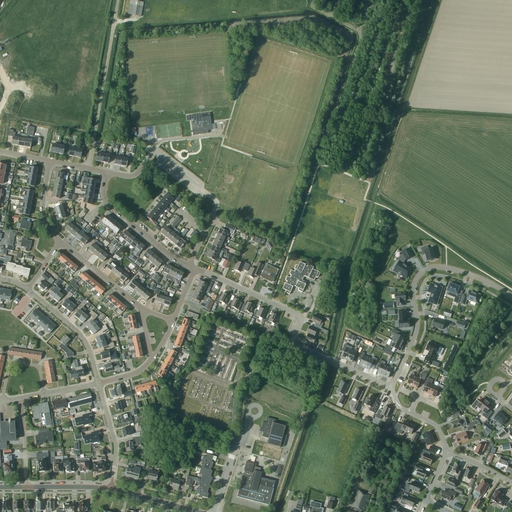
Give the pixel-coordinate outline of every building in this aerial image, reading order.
[(141,16),(143,2),(131,0),(130,0),(128,14),(141,16)] [(193,136),(208,134),(208,133),(208,131),(212,130),(210,116),(210,113),(190,116),(191,119),(193,136)] [(11,144),(18,146),(20,133),(19,133),(18,138),(14,137),(15,133),(13,132),(13,130),(8,129),(7,136),(13,137),(11,144)] [(33,137),(34,132),(27,130),(26,134),(25,134),(25,139),(24,147),(30,148),(32,140),(27,139),(27,136),(33,137)] [(51,152),(57,153),(59,145),(60,146),(60,142),(58,141),(57,145),(52,144),(51,152)] [(59,145),(57,153),(63,154),(64,147),(65,147),(66,143),(64,142),(63,146),(60,146),(59,145)] [(68,156),(75,157),(76,149),(77,149),(78,145),(76,144),(75,149),(70,148),(68,156)] [(76,149),(75,157),(80,158),(82,150),(83,151),(84,146),(81,146),(81,150),(77,149),(76,149)] [(96,161),(102,162),(104,154),(105,155),(105,150),(103,149),(102,154),(97,153),(96,161)] [(104,154),(102,162),(108,163),(110,156),(111,156),(111,151),(109,151),(108,155),(105,155),(104,154)] [(114,164),(120,166),(122,158),(123,158),(124,154),(121,153),(120,158),(116,157),(114,164)] [(122,158),(120,166),(126,167),(128,159),(129,159),(130,155),(127,154),(126,159),(123,158),(122,158)] [(28,173),(36,175),(37,169),(30,167),(30,166),(25,166),(25,168),(29,169),(28,172),(28,173)] [(28,175),(27,178),(27,179),(35,181),(36,175),(28,173),(28,172),(24,172),(24,174),(28,175)] [(34,187),(35,181),(27,179),(27,178),(23,177),(23,180),(27,180),(26,185),(34,187)] [(87,185),(95,186),(96,180),(88,179),(89,178),(84,177),(83,179),(88,180),(87,184),(87,185)] [(87,186),(86,190),(86,191),(93,192),(95,186),(87,185),(87,184),(83,183),(82,185),(87,186)] [(24,196),(32,198),(33,192),(25,190),(26,189),(21,189),(21,191),(25,192),(24,195),(24,196)] [(85,192),(85,196),(84,197),(92,198),(93,192),(86,191),(86,190),(81,189),(81,192),(85,192)] [(167,193),(163,198),(169,203),(168,204),(172,207),(173,205),(170,202),(173,198),(167,193)] [(24,198),(23,201),(23,202),(31,204),(32,198),(24,196),(24,195),(20,194),(20,197),(24,198)] [(91,205),(92,198),(84,197),(85,196),(80,195),(80,198),(84,199),(83,203),(91,205)] [(166,207),(168,204),(169,203),(163,198),(159,203),(165,208),(165,209),(168,212),(170,210),(166,207)] [(23,202),(23,201),(19,200),(19,203),(23,204),(22,207),(22,208),(30,210),(31,204),(23,202)] [(159,203),(155,208),(161,213),(161,214),(164,216),(166,215),(162,212),(165,209),(165,208),(159,203)] [(29,216),(30,210),(22,208),(22,207),(18,206),(18,209),(22,209),(21,214),(29,216)] [(66,218),(64,213),(68,212),(68,210),(68,209),(63,211),(62,207),(62,206),(55,208),(56,214),(58,220),(66,218)] [(155,208),(151,213),(157,218),(160,221),(162,219),(158,217),(161,214),(161,213),(155,208)] [(154,221),(157,218),(151,213),(147,217),(153,222),(153,223),(156,226),(158,224),(154,221)] [(107,226),(112,220),(107,216),(102,222),(106,225),(103,228),(105,230),(108,226),(107,226)] [(171,224),(174,227),(181,219),(177,216),(171,224)] [(20,228),(30,230),(31,223),(26,222),(26,220),(22,219),(20,228)] [(75,227),(74,226),(71,224),(74,220),(72,219),(69,223),(64,229),(70,233),(75,227)] [(117,224),(112,220),(107,226),(108,226),(111,229),(108,232),(109,234),(112,230),(117,224)] [(77,223),(74,226),(75,227),(70,233),(74,237),(79,231),(79,230),(76,228),(78,224),(77,223)] [(112,230),(115,233),(112,236),(114,238),(117,234),(117,233),(121,228),(117,224),(112,230)] [(235,229),(225,224),(223,229),(233,234),(235,230),(240,232),(241,230),(236,228),(235,229)] [(161,233),(166,237),(171,231),(171,232),(175,227),(172,225),(169,229),(166,227),(161,233)] [(84,235),(84,234),(81,232),(83,229),(82,227),(79,230),(79,231),(74,237),(79,241),(84,235)] [(225,238),(224,239),(228,240),(229,238),(225,236),(227,232),(220,229),(217,234),(225,238)] [(86,231),(84,234),(84,235),(79,241),(84,245),(89,239),(85,236),(88,232),(86,231)] [(123,245),(126,242),(125,241),(130,235),(125,231),(120,237),(124,240),(121,243),(123,245)] [(174,234),(171,232),(171,231),(166,237),(170,241),(176,235),(176,236),(179,232),(177,231),(174,234)] [(217,234),(215,240),(222,243),(222,244),(226,246),(227,244),(223,242),(224,239),(225,238),(217,234)] [(135,239),(130,235),(125,241),(126,242),(129,244),(126,247),(128,249),(130,245),(135,239)] [(180,239),(181,239),(184,236),(182,235),(179,238),(176,236),(176,235),(170,241),(175,245),(180,239)] [(17,246),(25,248),(25,251),(26,252),(28,252),(29,252),(29,248),(30,249),(32,241),(26,240),(27,239),(22,238),(21,243),(18,242),(17,246)] [(184,242),(181,239),(180,239),(175,245),(180,249),(185,243),(186,244),(189,240),(187,238),(184,242)] [(140,243),(135,239),(130,245),(133,248),(131,251),(132,253),(135,250),(135,249),(140,243)] [(98,248),(97,247),(94,245),(97,241),(95,240),(92,244),(93,244),(88,250),(93,254),(98,248)] [(215,240),(212,246),(220,249),(219,250),(222,251),(223,252),(226,253),(227,251),(224,250),(220,248),(222,244),(222,243),(215,240)] [(135,249),(135,250),(138,252),(135,255),(137,257),(140,253),(145,247),(140,243),(135,249)] [(93,254),(98,258),(103,252),(102,251),(99,249),(102,245),(100,244),(97,247),(98,248),(93,254)] [(211,249),(210,251),(211,252),(217,255),(217,256),(221,257),(222,255),(220,255),(222,251),(219,250),(220,249),(212,246),(211,249)] [(428,249),(427,246),(421,248),(422,255),(426,254),(428,260),(431,259),(431,260),(436,259),(435,254),(434,255),(433,248),(428,249)] [(105,248),(102,251),(103,252),(98,258),(103,262),(108,256),(104,253),(107,249),(105,248)] [(397,265),(394,270),(398,272),(397,273),(401,275),(402,274),(407,276),(407,275),(408,276),(411,272),(410,271),(412,268),(407,265),(406,265),(403,263),(406,259),(406,260),(413,256),(408,248),(402,252),(403,254),(400,256),(397,260),(400,262),(398,266),(397,265)] [(146,264),(149,261),(148,260),(153,254),(148,250),(143,256),(147,259),(144,263),(146,264)] [(210,251),(207,257),(214,260),(214,261),(218,263),(219,261),(220,260),(215,258),(217,256),(217,255),(211,252),(210,251)] [(63,263),(67,259),(62,254),(58,259),(58,258),(54,262),(56,264),(60,260),(63,263)] [(158,258),(153,254),(148,260),(149,261),(152,263),(149,267),(151,268),(154,265),(153,264),(158,258)] [(6,256),(5,259),(4,265),(7,265),(6,270),(13,272),(15,265),(14,265),(10,264),(11,257),(6,256)] [(163,262),(158,258),(153,264),(154,265),(157,267),(154,271),(156,272),(159,268),(158,268),(163,262)] [(73,263),(67,259),(63,263),(60,267),(62,269),(65,265),(68,267),(69,268),(73,263)] [(106,267),(112,272),(117,267),(116,266),(118,264),(112,259),(110,262),(111,262),(106,267)] [(230,262),(224,260),(222,266),(228,268),(230,262)] [(13,273),(21,274),(22,267),(17,266),(18,261),(15,261),(14,265),(15,265),(13,272),(13,273)] [(241,269),(247,271),(250,265),(242,261),(241,263),(237,262),(234,270),(240,272),(241,269)] [(112,272),(118,277),(123,272),(122,271),(118,268),(121,264),(119,262),(118,264),(116,266),(117,267),(112,272)] [(319,277),(321,273),(313,269),(314,267),(309,265),(308,266),(307,267),(305,266),(306,264),(300,262),(299,265),(298,265),(296,265),(294,269),(295,269),(295,271),(291,270),(290,273),(290,275),(291,275),(290,277),(287,276),(286,279),(286,281),(287,282),(286,283),(285,283),(283,289),(286,290),(286,291),(286,293),(290,294),(294,286),(299,288),(298,289),(299,291),(302,292),(307,283),(306,282),(303,280),(305,276),(314,281),(316,277),(317,278),(319,277)] [(22,263),(22,267),(21,274),(20,275),(28,277),(30,270),(24,269),(25,264),(22,263)] [(78,268),(73,263),(69,268),(68,267),(65,271),(67,273),(70,269),(74,273),(78,268)] [(257,276),(260,270),(263,265),(258,263),(255,269),(251,268),(247,276),(253,278),(255,275),(257,276)] [(167,265),(163,272),(167,274),(165,278),(167,279),(170,275),(169,275),(173,268),(167,265)] [(272,282),(278,270),(266,265),(260,277),(272,282)] [(125,267),(122,271),(123,272),(118,277),(124,282),(129,277),(124,273),(127,269),(125,267)] [(170,275),(167,279),(171,281),(173,282),(175,278),(174,278),(178,271),(173,268),(169,275),(170,275)] [(178,271),(174,278),(175,278),(178,280),(176,284),(178,285),(181,281),(180,280),(184,274),(178,271)] [(81,278),(84,281),(85,281),(89,277),(83,272),(80,277),(79,276),(76,280),(78,282),(81,278)] [(49,287),(54,281),(45,273),(42,277),(46,280),(44,283),(42,281),(38,286),(40,288),(41,288),(42,289),(41,289),(43,291),(44,290),(44,291),(48,286),(49,287)] [(139,286),(138,285),(134,282),(138,278),(136,276),(132,280),(133,281),(129,286),(135,291),(139,286)] [(94,281),(89,277),(85,281),(84,281),(81,285),(83,287),(86,283),(90,285),(90,286),(94,281)] [(62,282),(58,278),(54,284),(58,287),(62,282)] [(200,281),(197,287),(204,290),(205,290),(209,291),(210,288),(213,283),(208,281),(207,280),(204,279),(204,281),(203,282),(201,282),(200,281)] [(92,287),(95,290),(96,290),(100,286),(94,281),(90,286),(90,285),(87,289),(89,291),(92,287)] [(141,281),(138,285),(139,286),(135,291),(140,296),(145,290),(144,290),(140,287),(144,283),(141,281)] [(458,291),(460,287),(450,283),(447,291),(456,295),(454,302),(458,303),(462,292),(458,291)] [(441,288),(431,284),(429,291),(432,293),(429,302),(436,304),(441,288)] [(49,295),(54,299),(59,293),(61,290),(56,287),(55,288),(53,286),(50,290),(52,292),(49,295)] [(96,290),(95,290),(92,294),(94,295),(97,292),(101,295),(105,290),(100,286),(96,290)] [(145,290),(140,296),(146,301),(151,295),(146,291),(149,288),(147,286),(144,290),(145,290)] [(197,287),(195,293),(202,296),(202,295),(204,292),(208,293),(209,291),(205,290),(204,290),(197,287)] [(155,301),(162,304),(164,297),(163,297),(159,295),(160,290),(155,289),(153,294),(157,295),(155,301)] [(5,290),(3,299),(10,301),(12,291),(5,290)] [(467,299),(477,303),(480,295),(469,290),(466,296),(463,295),(460,303),(465,305),(467,299)] [(62,305),(66,309),(71,303),(68,300),(73,295),(70,292),(66,297),(62,301),(64,302),(62,305)] [(165,292),(163,297),(164,297),(162,304),(169,306),(172,300),(166,298),(167,293),(165,292)] [(62,295),(59,293),(54,299),(58,302),(61,299),(62,301),(66,297),(63,294),(62,295)] [(202,296),(195,293),(192,299),(199,302),(201,297),(205,299),(206,297),(202,295),(202,296)] [(225,304),(229,296),(223,293),(221,297),(218,295),(215,302),(220,304),(221,302),(225,304)] [(403,305),(403,300),(406,300),(405,293),(395,294),(396,301),(397,301),(397,306),(403,305)] [(112,304),(116,299),(110,295),(107,299),(106,298),(103,303),(105,304),(108,301),(111,304),(112,304)] [(75,311),(84,300),(85,299),(82,297),(80,300),(79,300),(74,306),(71,303),(66,309),(70,313),(73,310),(75,311)] [(121,303),(116,299),(112,304),(111,304),(108,307),(110,309),(113,305),(117,308),(121,303)] [(242,303),(240,302),(240,301),(234,299),(233,302),(230,301),(227,307),(232,310),(233,308),(239,310),(242,303)] [(74,316),(79,320),(84,313),(80,311),(87,303),(84,300),(75,311),(77,313),(74,316)] [(250,313),(253,305),(247,302),(246,306),(243,305),(240,311),(245,313),(246,311),(250,313)] [(117,308),(113,312),(116,313),(119,310),(122,312),(123,313),(127,308),(121,303),(117,308)] [(262,319),(266,311),(260,308),(258,311),(255,310),(252,317),(257,319),(258,317),(262,319)] [(36,309),(29,317),(34,321),(41,314),(36,309)] [(399,321),(399,328),(410,328),(409,321),(406,321),(406,310),(399,310),(399,321)] [(85,320),(87,322),(95,313),(92,311),(87,316),(84,313),(79,320),(83,323),(85,320)] [(98,316),(95,313),(87,322),(89,323),(89,324),(86,326),(90,330),(96,325),(94,323),(93,322),(98,316)] [(41,314),(34,321),(39,325),(46,318),(41,314)] [(275,324),(278,316),(272,314),(271,317),(268,316),(265,322),(270,325),(271,322),(275,324)] [(129,323),(135,322),(134,315),(128,316),(123,317),(123,319),(128,318),(129,323)] [(316,322),(315,325),(321,328),(323,323),(321,322),(323,318),(315,315),(312,321),(316,322)] [(46,318),(39,325),(44,330),(51,322),(46,318)] [(184,319),(181,326),(187,328),(187,327),(189,323),(193,325),(194,322),(190,321),(184,319)] [(435,319),(432,326),(437,328),(441,330),(442,329),(442,330),(445,322),(435,319)] [(51,322),(44,330),(49,334),(56,327),(51,322)] [(137,329),(135,322),(129,323),(124,324),(125,326),(130,325),(131,330),(137,329)] [(96,332),(98,335),(107,329),(105,325),(100,328),(98,328),(96,325),(90,330),(93,335),(96,332)] [(319,333),(321,328),(315,325),(313,328),(310,326),(307,332),(315,336),(317,332),(319,333)] [(181,326),(179,332),(185,334),(186,330),(191,331),(192,329),(187,327),(187,328),(181,326)] [(109,333),(107,329),(98,335),(99,337),(95,338),(97,343),(105,341),(110,338),(108,333),(109,333)] [(395,334),(393,340),(403,345),(405,338),(399,335),(400,332),(393,329),(392,332),(395,334)] [(189,335),(185,334),(179,332),(177,339),(182,341),(183,340),(184,336),(189,338),(189,335)] [(314,348),(317,343),(315,342),(316,338),(308,334),(306,340),(309,342),(308,345),(314,348)] [(73,353),(65,346),(70,340),(65,336),(60,342),(62,343),(59,347),(66,354),(67,358),(74,356),(73,353)] [(133,339),(133,344),(134,344),(140,343),(138,336),(132,337),(127,338),(128,340),(133,339)] [(187,342),(183,340),(182,341),(177,339),(174,346),(180,348),(182,343),(186,345),(187,342)] [(400,351),(403,345),(393,340),(390,346),(386,344),(385,348),(392,351),(393,348),(400,351)] [(106,345),(105,341),(97,343),(99,349),(103,347),(104,350),(115,346),(113,342),(106,345)] [(440,347),(429,342),(426,349),(429,351),(427,356),(424,361),(437,368),(439,364),(433,361),(436,354),(437,354),(440,355),(443,349),(440,347)] [(141,350),(140,343),(134,344),(133,344),(129,344),(129,347),(134,346),(135,350),(135,351),(141,350)] [(347,359),(351,350),(349,349),(350,346),(345,344),(342,351),(344,352),(342,357),(347,359)] [(458,347),(454,346),(443,370),(446,372),(458,347)] [(9,355),(17,356),(18,349),(10,348),(9,355)] [(18,349),(17,356),(25,357),(26,350),(18,349)] [(354,351),(351,350),(347,359),(352,362),(358,350),(355,349),(354,351)] [(25,357),(33,359),(34,352),(26,350),(25,357)] [(102,360),(110,358),(111,361),(117,359),(115,354),(114,354),(113,350),(109,352),(109,351),(100,353),(102,360)] [(142,357),(141,350),(135,351),(135,350),(130,351),(131,354),(135,353),(136,358),(142,357)] [(173,359),(174,359),(176,355),(180,357),(181,355),(177,352),(177,353),(171,350),(168,356),(173,359)] [(42,353),(34,352),(33,359),(41,360),(42,353)] [(359,365),(365,367),(369,358),(364,356),(365,353),(362,352),(359,359),(362,360),(359,365)] [(168,356),(165,362),(170,365),(172,361),(177,363),(178,361),(174,359),(173,359),(168,356)] [(369,358),(365,367),(370,369),(372,365),(375,366),(378,359),(373,357),(372,357),(371,359),(369,358)] [(71,361),(71,364),(74,364),(77,378),(84,377),(82,370),(81,367),(78,367),(77,360),(71,361)] [(377,373),(383,375),(387,366),(384,365),(385,362),(380,360),(377,367),(379,368),(377,373)] [(44,362),(45,369),(53,368),(51,361),(44,362)] [(111,364),(104,366),(105,372),(116,369),(120,368),(118,362),(111,364)] [(170,365),(165,362),(161,369),(167,372),(167,371),(169,367),(173,370),(175,367),(170,365)] [(390,367),(387,366),(383,375),(388,378),(394,366),(391,365),(390,367)] [(45,369),(47,377),(54,375),(53,368),(45,369)] [(167,372),(161,369),(158,375),(163,378),(166,373),(170,376),(171,373),(169,372),(167,371),(167,372)] [(416,377),(412,386),(417,389),(419,384),(422,385),(427,374),(422,372),(419,378),(416,377)] [(407,384),(412,386),(416,377),(414,376),(415,374),(412,373),(407,384)] [(55,382),(54,375),(47,377),(48,384),(55,382)] [(430,394),(434,385),(431,384),(433,380),(427,378),(424,386),(426,387),(424,392),(430,394)] [(155,382),(149,383),(150,389),(151,389),(155,388),(156,393),(159,392),(158,387),(157,387),(155,382)] [(344,394),(348,385),(342,382),(337,391),(344,394)] [(443,386),(438,384),(438,383),(436,382),(434,385),(430,394),(435,397),(437,392),(440,393),(443,386)] [(152,394),(151,389),(150,389),(149,383),(142,385),(143,391),(144,391),(148,390),(149,395),(152,394)] [(145,396),(144,391),(143,391),(142,385),(135,387),(136,393),(141,392),(143,396),(145,396)] [(119,388),(110,390),(112,398),(118,396),(118,394),(120,394),(119,388)] [(352,398),(358,401),(363,392),(356,389),(352,398)] [(69,397),(66,398),(68,408),(92,402),(90,394),(85,396),(85,395),(70,399),(69,397)] [(366,405),(371,407),(369,410),(373,412),(372,415),(373,416),(374,413),(378,406),(374,404),(377,398),(371,395),(366,405)] [(477,406),(481,410),(488,402),(483,398),(480,402),(477,400),(471,407),(474,409),(477,406)] [(51,401),(53,410),(59,409),(60,418),(69,416),(68,412),(68,410),(64,411),(64,413),(63,413),(62,409),(67,408),(67,405),(65,399),(62,400),(59,401),(57,401),(57,399),(51,401)] [(123,402),(114,404),(116,411),(122,410),(121,408),(124,407),(123,402)] [(356,402),(353,410),(357,412),(361,404),(356,402)] [(492,406),(488,402),(481,410),(484,412),(482,415),(487,419),(492,412),(489,410),(492,406)] [(45,419),(46,424),(46,426),(51,426),(51,425),(51,423),(50,420),(49,412),(47,403),(42,404),(42,406),(32,408),(32,411),(33,413),(34,418),(34,419),(41,418),(41,420),(43,420),(45,419)] [(387,417),(391,409),(385,406),(382,412),(378,411),(376,417),(380,419),(382,415),(387,417)] [(493,419),(502,425),(507,419),(503,415),(503,414),(499,411),(493,419)] [(73,427),(76,426),(76,427),(83,425),(83,426),(91,424),(89,417),(92,416),(91,413),(82,415),(83,417),(74,419),(75,420),(72,421),(73,427)] [(130,422),(130,424),(133,423),(130,413),(118,417),(120,424),(130,422)] [(16,439),(15,424),(15,423),(1,424),(0,414),(0,449),(7,449),(6,441),(14,440),(15,440),(16,439)] [(283,447),(286,436),(283,435),(285,426),(274,424),(275,420),(267,418),(265,423),(263,422),(261,428),(264,428),(262,437),(268,439),(267,444),(279,447),(280,446),(283,447)] [(467,426),(466,422),(465,418),(451,422),(453,429),(461,426),(462,428),(467,426)] [(403,431),(406,432),(410,423),(405,421),(402,427),(399,426),(396,432),(401,434),(403,431)] [(490,434),(494,429),(488,424),(486,422),(482,427),(484,428),(483,429),(490,434)] [(410,423),(406,432),(411,434),(415,426),(410,423)] [(132,435),(132,437),(143,434),(143,433),(140,433),(140,432),(133,434),(131,426),(122,429),(124,437),(132,435)] [(53,442),(52,432),(47,432),(47,429),(38,430),(39,436),(35,436),(36,446),(39,446),(39,444),(46,444),(45,439),(48,439),(48,442),(53,442)] [(503,429),(496,434),(500,438),(506,433),(503,429)] [(92,443),(98,442),(98,445),(100,445),(98,434),(101,434),(100,430),(91,433),(91,434),(83,436),(85,444),(92,442),(92,443)] [(427,446),(435,442),(433,437),(432,437),(429,431),(422,435),(427,446)] [(455,435),(458,443),(468,440),(465,432),(455,435)] [(143,434),(132,437),(133,442),(125,442),(126,451),(134,451),(134,446),(141,445),(140,437),(143,436),(143,434)] [(485,453),(488,445),(483,443),(482,445),(478,444),(474,453),(480,456),(482,451),(485,453)] [(431,464),(433,458),(428,455),(429,452),(423,450),(421,455),(423,456),(422,460),(431,464)] [(87,472),(88,471),(89,471),(89,459),(80,460),(79,456),(79,454),(80,454),(80,451),(75,451),(75,455),(76,456),(76,457),(77,464),(79,464),(80,472),(83,472),(84,471),(85,471),(86,471),(87,472)] [(490,463),(494,454),(491,453),(489,452),(485,461),(486,461),(485,463),(487,465),(488,462),(490,463)] [(48,461),(48,453),(36,454),(36,462),(38,462),(38,466),(37,466),(37,470),(38,470),(39,472),(42,472),(43,472),(45,472),(46,472),(46,471),(47,471),(47,469),(49,469),(49,465),(46,465),(46,464),(46,463),(46,462),(46,461),(48,461)] [(201,468),(212,471),(210,470),(211,468),(212,468),(213,464),(211,464),(212,460),(216,461),(217,457),(207,454),(206,457),(203,456),(201,465),(202,465),(201,468)] [(4,464),(4,473),(12,472),(12,456),(7,456),(7,459),(8,459),(8,463),(4,464)] [(105,462),(105,458),(98,458),(98,457),(95,457),(95,458),(92,458),(92,462),(93,463),(94,472),(106,471),(106,466),(106,463),(105,463),(105,462)] [(500,457),(498,462),(508,466),(506,471),(511,473),(511,464),(509,464),(510,460),(500,457)] [(62,472),(61,464),(63,464),(63,459),(54,460),(55,464),(54,464),(54,472),(62,472)] [(64,460),(64,464),(63,464),(63,467),(66,467),(66,472),(74,472),(74,463),(72,463),(72,461),(70,461),(70,460),(64,460)] [(244,471),(244,473),(243,473),(239,487),(249,489),(246,499),(269,505),(271,498),(270,497),(272,488),(273,489),(275,481),(258,477),(261,468),(256,467),(257,464),(250,462),(246,461),(244,471)] [(452,472),(458,474),(456,479),(459,480),(463,472),(459,471),(462,466),(455,463),(452,472)] [(425,468),(422,467),(417,464),(414,470),(418,471),(416,475),(425,479),(427,472),(423,470),(425,468)] [(138,479),(141,468),(134,466),(133,470),(127,468),(125,476),(138,479)] [(158,473),(152,471),(152,469),(147,467),(146,473),(149,473),(147,479),(156,481),(158,473)] [(202,475),(200,482),(210,485),(211,482),(212,479),(210,479),(212,471),(201,468),(199,474),(202,475)] [(470,479),(473,471),(467,469),(464,477),(470,479)] [(454,488),(457,482),(449,478),(446,484),(454,488)] [(179,485),(182,486),(184,480),(179,479),(178,481),(171,479),(169,488),(178,490),(179,485)] [(405,482),(401,480),(397,489),(404,492),(404,491),(406,489),(405,488),(402,487),(405,482)] [(482,495),(485,491),(489,485),(482,481),(475,491),(482,495)] [(210,485),(200,482),(199,482),(197,489),(196,489),(195,493),(201,495),(201,496),(207,498),(209,494),(207,493),(209,485),(210,485)] [(421,486),(412,482),(410,486),(406,484),(405,488),(406,489),(404,491),(408,493),(410,489),(419,493),(421,486)] [(237,497),(246,499),(249,489),(239,487),(238,487),(238,489),(239,489),(237,497)] [(363,511),(370,496),(358,490),(351,506),(354,507),(352,511),(350,510),(348,511),(361,511),(362,511),(363,511)] [(449,490),(447,493),(443,491),(441,497),(449,501),(451,497),(454,498),(456,493),(449,490)] [(503,506),(507,500),(503,498),(503,499),(501,497),(503,494),(496,490),(491,499),(497,503),(498,503),(503,506)] [(415,500),(407,497),(408,497),(408,495),(404,494),(400,504),(404,505),(405,504),(405,503),(412,506),(412,507),(412,508),(412,507),(415,500)] [(328,500),(327,508),(334,509),(335,502),(335,499),(330,498),(329,501),(328,500)] [(483,503),(478,499),(473,506),(478,510),(483,503)] [(54,501),(47,501),(47,505),(46,505),(45,511),(48,511),(49,511),(52,511),(52,509),(54,509),(54,501)] [(86,502),(79,502),(79,511),(77,511),(85,511),(87,510),(87,507),(86,507),(86,502)] [(311,505),(311,506),(312,507),(314,507),(314,508),(313,509),(313,510),(317,511),(316,511),(322,511),(323,509),(318,507),(318,506),(319,504),(312,502),(311,505)]
